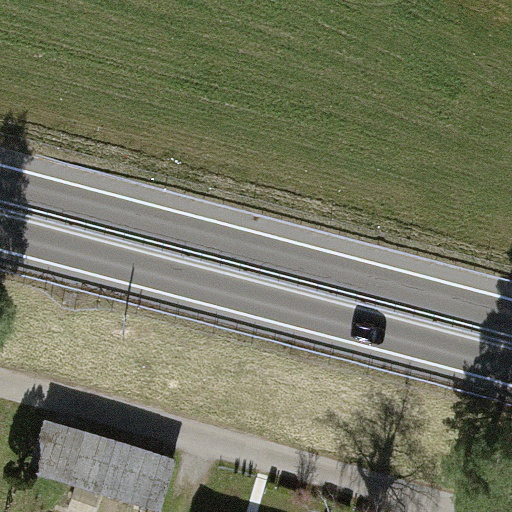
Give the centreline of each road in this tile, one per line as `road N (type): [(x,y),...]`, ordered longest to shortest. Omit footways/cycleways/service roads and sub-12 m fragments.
road 1 (trunk): [(0,233),(511,368)]
road 2 (trunk): [(511,319),(0,184)]
road 3 (residential): [(450,511),(204,435)]
road 4 (track): [(0,376),(204,435)]
